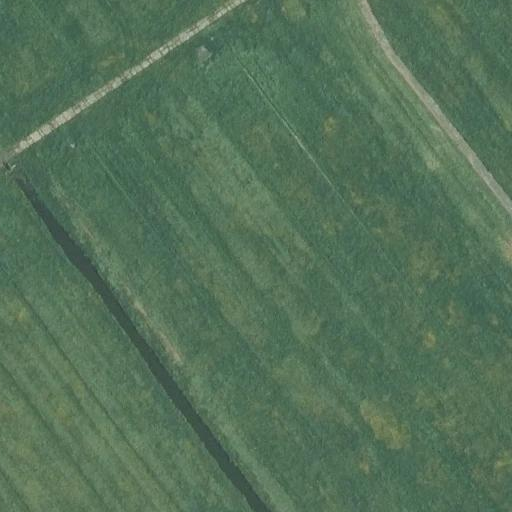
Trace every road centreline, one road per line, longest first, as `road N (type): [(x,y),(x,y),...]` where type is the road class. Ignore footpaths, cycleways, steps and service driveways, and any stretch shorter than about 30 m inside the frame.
road 1 (track): [(244,0),(0,166)]
road 2 (track): [(360,0),(377,34),(511,205)]
